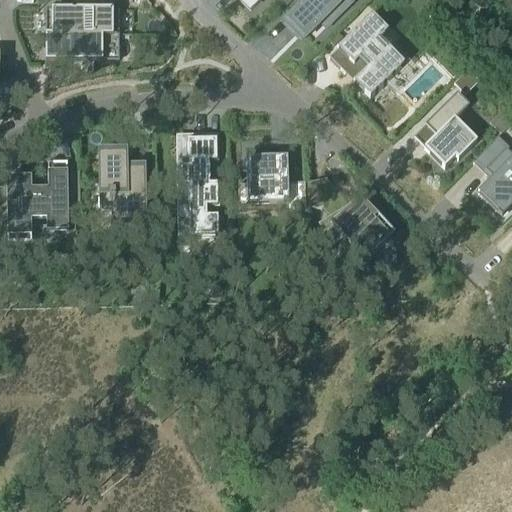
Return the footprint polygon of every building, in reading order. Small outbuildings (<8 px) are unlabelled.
[(103,12),(103,0),(76,0),(76,12),(44,12),(44,39),(119,39),(119,12),(103,12)] [(239,0),(249,9),(258,0),(239,0)] [(344,4),(347,0),(299,0),(298,2),(302,7),(283,25),(303,45),(322,26),(327,31),(349,9),(344,4)] [(369,103),(405,67),(379,42),(388,33),(372,17),(327,61),(344,78),(349,73),(357,81),(352,86),(369,103)] [(94,77),(94,66),(119,66),(119,39),(44,39),(44,66),(81,66),(82,77),(94,77)] [(464,99),(477,86),(466,75),(453,88),(464,99)] [(467,111),(456,100),(414,142),(424,152),(423,153),(443,173),(455,162),(457,164),(476,145),(454,124),(467,111)] [(511,153),(499,141),(473,165),(490,182),(475,197),(500,224),(511,212),(511,153)] [(209,171),(209,166),(217,166),(217,146),(189,146),(189,172),(181,172),(181,191),(190,191),(190,209),(181,209),(181,222),(191,222),(191,240),(219,240),(219,220),(208,220),(208,211),(218,211),(218,188),(209,189),(209,185),(211,185),(211,171),(209,171)] [(127,173),(126,156),(100,157),(101,198),(111,198),(111,204),(113,204),(113,228),(146,227),(144,172),(127,173)] [(246,187),(237,188),(237,209),(252,208),(273,208),(286,208),(286,217),(305,217),(304,212),(304,200),(304,188),(304,186),(287,187),(286,182),(281,182),(280,162),(246,162),(246,181),(246,187)] [(49,177),(49,183),(32,183),(32,177),(8,178),(9,233),(10,233),(10,239),(33,239),(33,221),(48,221),(48,233),(70,232),(69,177),(68,165),(51,165),(51,177),(49,177)] [(318,188),(304,188),(304,200),(304,212),(315,212),(325,224),(322,226),(316,230),(330,251),(336,247),(351,264),(357,259),(363,265),(388,242),(372,224),(381,219),(368,197),(350,208),(328,184),(323,188),(318,188)]
